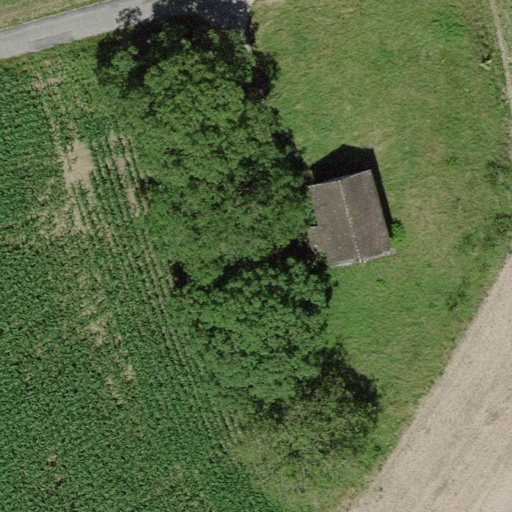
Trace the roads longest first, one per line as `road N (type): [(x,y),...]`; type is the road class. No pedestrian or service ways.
road 1 (track): [(191,1),(290,229)]
road 2 (track): [(0,51),(195,0)]
